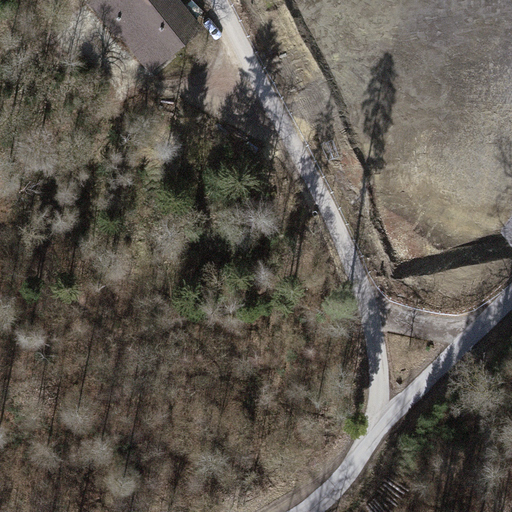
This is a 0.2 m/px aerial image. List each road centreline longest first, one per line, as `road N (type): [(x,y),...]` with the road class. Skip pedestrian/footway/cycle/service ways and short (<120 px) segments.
road 1 (track): [(307,511),(367,443),(380,362),(361,263),(241,0)]
road 2 (track): [(372,428),(511,297)]
